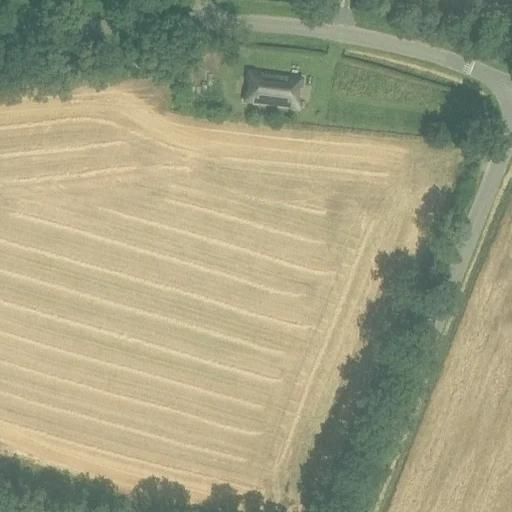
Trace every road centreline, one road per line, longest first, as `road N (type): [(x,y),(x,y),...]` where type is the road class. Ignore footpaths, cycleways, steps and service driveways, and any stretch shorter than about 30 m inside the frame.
road 1 (unclassified): [(511,88),(447,60),(264,24),(0,36)]
road 2 (unclassified): [(360,511),(511,135)]
